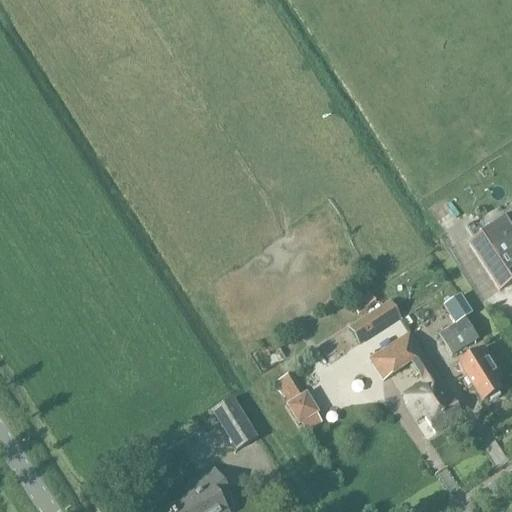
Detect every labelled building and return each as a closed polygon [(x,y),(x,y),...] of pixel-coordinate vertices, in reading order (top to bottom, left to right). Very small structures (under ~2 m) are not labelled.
[(511,218),(469,246),(499,292),(511,283),(511,218)] [(367,293),(351,304),(359,316),(375,304),(367,293)] [(459,298),(443,308),(455,326),(465,319),(471,316),(459,298)] [(401,319),(390,302),(348,329),(359,346),(401,319)] [(455,326),(438,337),(451,357),(478,339),(465,319),(455,326)] [(267,358),(287,345),(277,330),(257,343),(267,358)] [(443,384),(409,333),(368,360),(383,382),(408,366),(416,378),(417,377),(423,386),(421,387),(420,385),(401,397),(416,421),(422,418),(433,435),(459,418),(439,387),(443,384)] [(483,350),(457,366),(465,378),(464,378),(481,404),(500,392),(495,383),(501,378),(483,350)] [(284,368),(294,387),(307,381),(297,361),(284,368)] [(287,376),(274,384),(289,407),(287,408),(298,427),(300,426),(315,416),(317,415),(306,397),(305,397),(298,386),(294,389),(287,376)] [(232,401),(211,413),(236,453),(256,440),(232,401)] [(273,441),(265,447),(278,464),(286,459),(273,441)] [(227,511),(215,491),(222,486),(214,474),(185,493),(189,500),(170,511),(227,511)]
